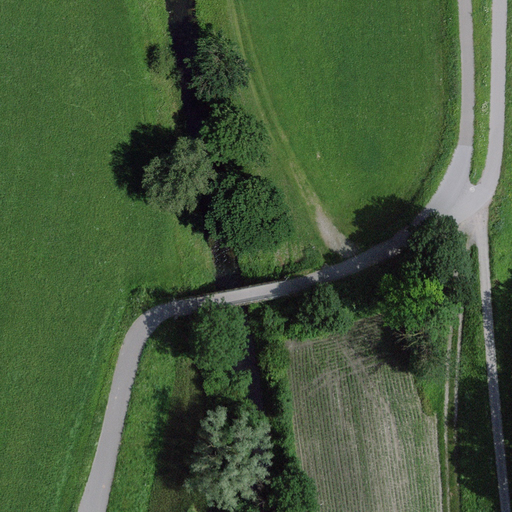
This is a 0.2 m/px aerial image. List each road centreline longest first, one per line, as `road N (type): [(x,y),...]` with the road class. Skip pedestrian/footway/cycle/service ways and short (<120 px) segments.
road 1 (track): [(456,200),(357,266),(176,308),(141,332),(97,511)]
road 2 (track): [(476,208),(511,510)]
road 3 (track): [(357,266),(319,213),(248,0)]
road 4 (track): [(463,511),(462,312),(483,224)]
road 5 (track): [(502,0),(492,184),(476,208),(456,200)]
road 6 (track): [(456,200),(466,96),(462,0)]
